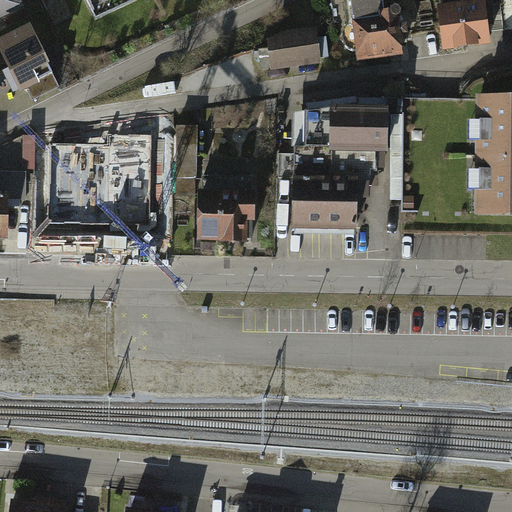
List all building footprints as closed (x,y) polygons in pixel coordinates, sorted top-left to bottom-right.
[(24,0),(0,0),(0,21),(28,8),(24,0)] [(43,0),(56,26),(75,16),(67,0),(43,0)] [(84,0),(95,22),(143,0),(84,0)] [(385,0),(345,0),(348,26),(362,24),(365,59),(409,55),(406,12),(386,14),(385,0)] [(443,0),(448,51),(465,49),(465,45),(495,42),(491,3),(496,3),(495,0),(443,0)] [(37,24),(1,43),(27,93),(48,82),(46,79),(62,71),(37,24)] [(322,26),(296,28),(273,39),(274,49),(263,49),(264,68),(324,64),(324,58),(332,58),(331,36),(322,37),(322,26)] [(511,92),(485,92),(484,117),(478,116),(477,140),(484,140),(483,167),(476,166),(476,188),(482,188),(482,214),(511,214),(511,92)] [(296,146),(296,226),(356,226),(357,195),(369,195),(370,168),(377,168),(377,146),(387,146),(387,108),(357,108),(357,102),(309,110),(308,147),(296,146)] [(409,108),(395,107),(394,149),(393,198),(407,198),(409,108)] [(200,126),(181,125),(181,176),(200,177),(200,126)] [(38,136),(26,136),(26,170),(39,169),(38,136)] [(47,174),(86,174),(86,223),(95,223),(95,232),(119,232),(119,223),(141,223),(141,173),(125,173),(125,144),(47,144),(47,174)] [(0,238),(15,238),(15,214),(31,214),(31,173),(0,173),(0,238)] [(203,190),(201,241),(254,243),(255,221),(263,221),(264,192),(239,192),(239,186),(223,185),(223,191),(203,190)] [(14,497),(12,511),(70,511),(72,499),(42,495),(42,500),(14,497)]
